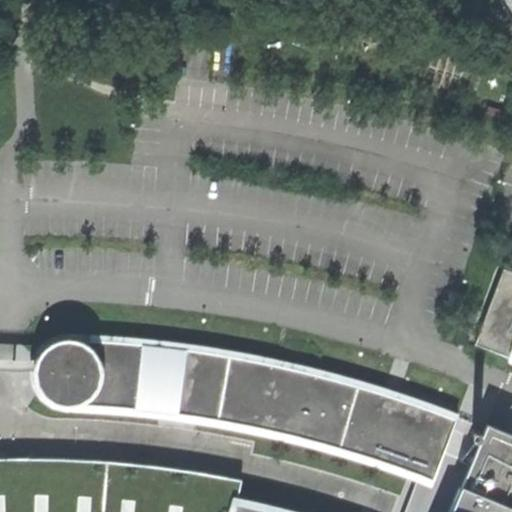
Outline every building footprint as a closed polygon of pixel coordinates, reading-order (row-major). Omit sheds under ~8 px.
[(511,0),(496,0),(511,26),(511,0)] [(511,272),(503,269),(474,344),(503,354),(511,358),(511,272)] [(356,455),(432,480),(456,416),(395,393),(332,374),(266,359),(205,348),(143,340),(70,336),(58,338),(49,343),(41,351),(34,365),(34,376),(38,388),(46,398),(59,406),(63,406),(75,406),(131,410),(193,417),(280,434),(356,455)] [(511,511),(511,433),(486,423),(457,492),(502,511),(511,511)] [(233,511),(236,499),(240,479),(216,474),(177,468),(130,463),(84,459),(38,458),(0,457),(0,511),(233,511)] [(502,511),(457,492),(449,511),(502,511)] [(290,511),(287,511),(236,499),(233,511),(290,511)]
